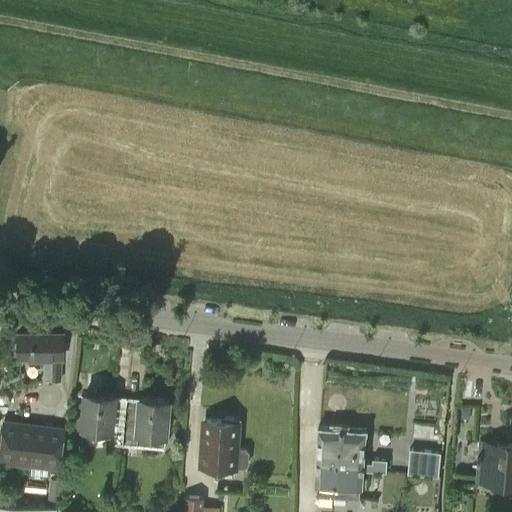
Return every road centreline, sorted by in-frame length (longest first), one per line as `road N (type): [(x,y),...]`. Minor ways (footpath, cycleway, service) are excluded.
road 1 (track): [(511,118),(0,22)]
road 2 (tertiary): [(511,372),(0,306)]
